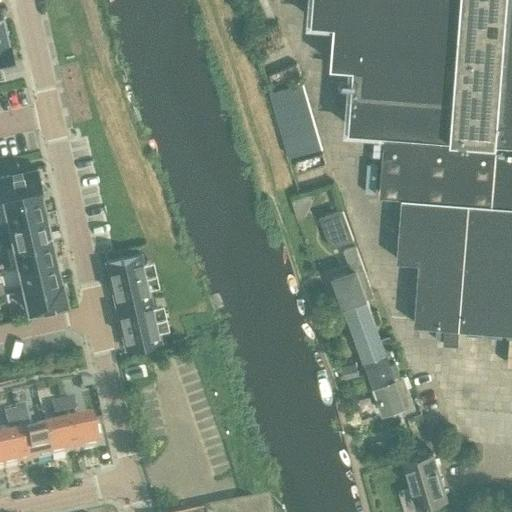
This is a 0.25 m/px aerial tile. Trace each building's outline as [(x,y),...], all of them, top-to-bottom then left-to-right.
[(511,0),(313,0),(312,18),(334,20),(330,62),(352,63),(347,126),(384,129),(380,194),(402,195),(397,259),(419,260),(415,323),(445,325),(444,343),(458,344),(460,326),(511,330),(511,0)] [(8,37),(6,37),(0,39),(0,76),(3,76),(0,64),(13,61),(8,37)] [(0,174),(0,189),(2,198),(41,190),(36,167),(0,174)] [(2,198),(7,221),(45,212),(40,191),(41,191),(41,190),(2,198)] [(331,247),(353,239),(342,208),(320,216),(331,247)] [(50,234),(45,212),(7,221),(12,243),(50,234)] [(17,265),(55,256),(50,234),(12,243),(17,265)] [(344,304),(365,297),(373,294),(355,245),(344,249),(351,270),(334,276),(344,304)] [(106,260),(111,282),(144,275),(139,252),(106,260)] [(55,256),(17,265),(22,287),(60,279),(60,278),(55,256)] [(149,296),(144,275),(111,282),(115,304),(149,296)] [(60,279),(22,287),(27,310),(40,308),(41,311),(54,308),(54,304),(66,302),(61,278),(60,278),(60,279)] [(326,310),(333,308),(328,294),(321,296),(326,310)] [(115,304),(120,325),(154,318),(149,296),(115,304)] [(371,313),(365,297),(344,304),(354,332),(375,325),(375,324),(382,322),(378,310),(371,313)] [(328,325),(338,322),(333,308),(326,310),(327,313),(324,314),(328,325)] [(159,340),(154,318),(120,325),(125,348),(159,340)] [(380,338),(375,325),(354,332),(363,358),(386,350),(395,347),(390,335),(380,338)] [(391,365),(386,350),(363,358),(373,385),(401,375),(397,363),(391,365)] [(344,379),(360,374),(355,361),(340,367),(344,379)] [(142,374),(141,368),(127,371),(129,377),(142,374)] [(405,378),(404,374),(401,375),(373,385),(383,413),(400,407),(403,413),(416,408),(414,402),(412,403),(403,378),(405,378)] [(64,415),(76,412),(73,400),(61,403),(64,415)] [(54,418),(64,415),(61,403),(51,405),(54,418)] [(26,411),(14,414),(27,465),(50,460),(43,432),(31,435),(26,411)] [(422,412),(407,417),(414,434),(426,425),(422,412)] [(10,439),(0,441),(0,455),(3,471),(27,465),(14,414),(4,416),(10,439)] [(90,421),(66,426),(73,455),(97,449),(90,421)] [(66,426),(43,432),(50,460),(73,455),(66,426)] [(398,432),(385,437),(390,448),(402,443),(398,432)] [(378,441),(366,445),(371,457),(383,453),(378,441)] [(412,487),(398,490),(403,511),(426,511),(432,507),(430,499),(444,495),(432,451),(404,459),(412,487)]
